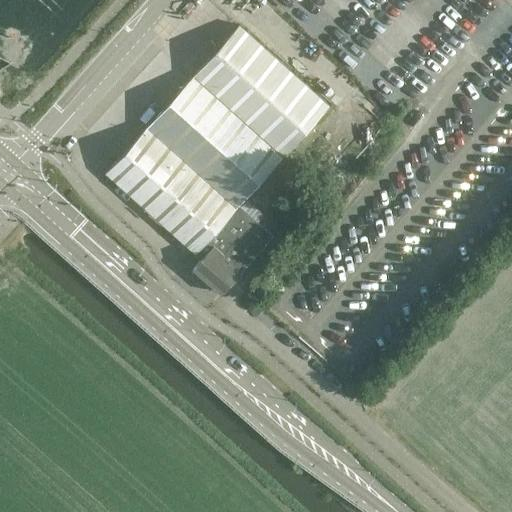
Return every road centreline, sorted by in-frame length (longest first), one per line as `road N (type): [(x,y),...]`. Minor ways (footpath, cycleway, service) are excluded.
road 1 (secondary): [(394,511),(8,170)]
road 2 (tertiary): [(8,170),(158,0)]
